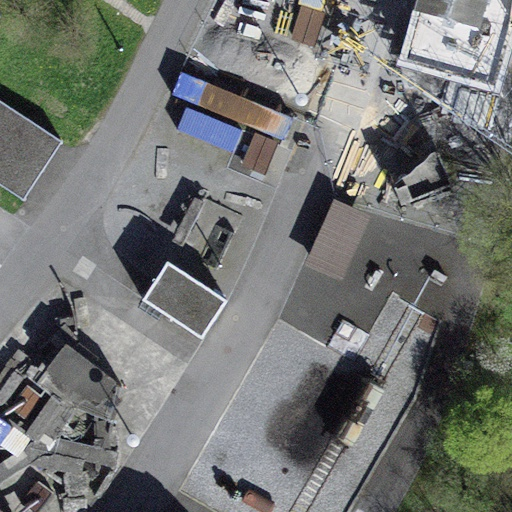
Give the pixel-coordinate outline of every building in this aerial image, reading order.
[(477,0),(425,0),(424,3),(473,17),(477,0)] [(0,185),(23,200),(62,141),(0,100),(0,185)] [(451,185),(436,149),(392,184),(401,205),(451,185)] [(342,290),(372,225),(335,208),(306,274),(342,290)] [(227,301),(167,262),(142,300),(202,339),(227,301)] [(44,389),(101,429),(122,400),(65,360),(44,389)] [(0,434),(0,491),(28,456),(0,434)]
